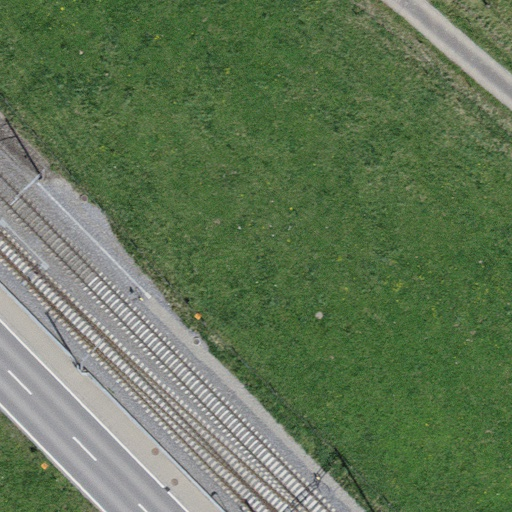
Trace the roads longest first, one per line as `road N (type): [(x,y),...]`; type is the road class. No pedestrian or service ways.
road 1 (track): [(511,129),(355,0)]
road 2 (primary): [(0,368),(139,511)]
